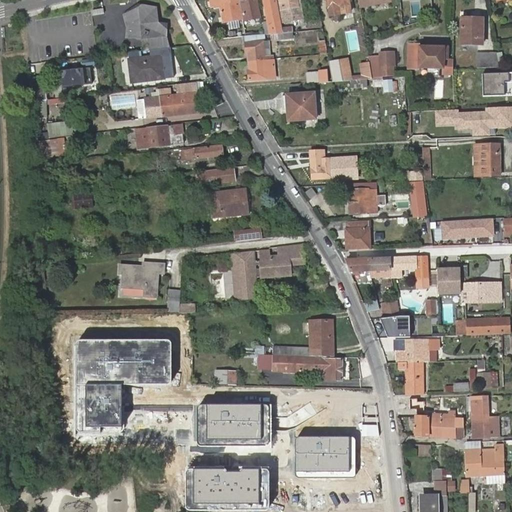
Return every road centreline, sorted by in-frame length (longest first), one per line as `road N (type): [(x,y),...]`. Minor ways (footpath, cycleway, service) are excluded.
road 1 (residential): [(181,0),(265,154),(332,255)]
road 2 (residential): [(332,255),(386,396),(399,511)]
road 3 (residential): [(511,250),(332,255)]
road 4 (unknown): [(386,396),(335,396),(292,421),(269,423)]
